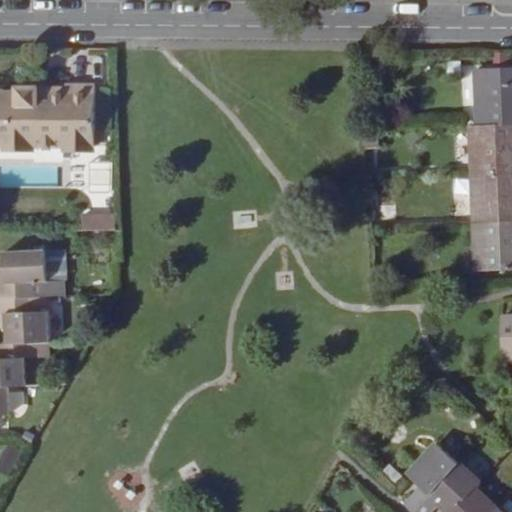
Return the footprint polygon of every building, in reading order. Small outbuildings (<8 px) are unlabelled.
[(508,65),(507,55),(495,55),(495,65),(508,65)] [(478,128),(511,127),(511,84),(476,85),(478,128)] [(67,86),(67,89),(40,89),(40,146),(64,146),(64,149),(97,149),(96,86),(67,86)] [(40,89),(17,88),(17,92),(0,92),(0,145),(4,146),(4,149),(37,149),(37,146),(40,146),(40,89)] [(511,127),(478,128),(473,129),(475,176),(511,174),(511,127)] [(380,150),(380,132),(363,133),(364,151),(380,150)] [(476,225),(511,224),(511,174),(475,176),(476,225)] [(83,214),(83,229),(112,229),(111,214),(83,214)] [(478,273),(511,271),(511,224),(476,225),(478,273)] [(4,252),(4,268),(6,300),(50,299),(67,298),(66,282),(49,283),(48,251),(4,252)] [(7,346),(33,345),(52,345),(51,312),(50,299),(6,300),(6,331),(7,346)] [(0,388),(12,389),(27,388),(26,360),(33,359),(33,345),(7,346),(0,346),(0,388)] [(0,415),(13,415),(12,389),(0,388),(0,433),(0,430),(0,415)] [(8,444),(0,456),(0,469),(6,473),(19,451),(8,444)] [(416,511),(417,511),(459,466),(435,444),(410,472),(423,485),(407,503),(416,511)] [(446,511),(457,511),(478,489),(483,484),(461,464),(459,466),(417,511),(434,511),(440,506),(446,511)] [(478,489),(457,511),(496,511),(499,509),(478,489)]
